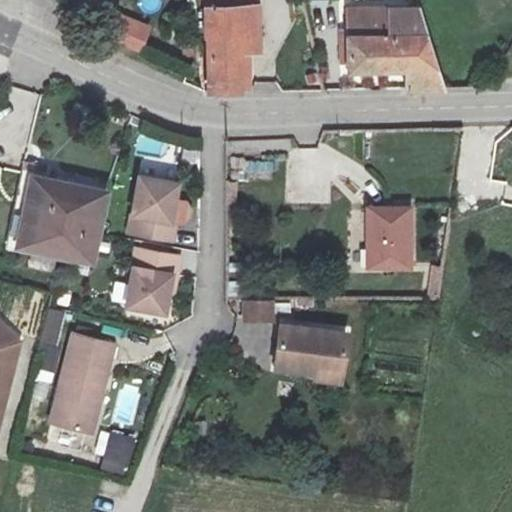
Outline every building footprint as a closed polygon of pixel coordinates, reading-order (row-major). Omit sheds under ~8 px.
[(211,89),(249,89),(248,52),(260,52),(258,0),(205,0),(206,37),(210,36),(211,89)] [(405,70),(407,92),(445,89),(428,39),(417,7),(360,7),(360,1),(349,1),(350,68),(405,70)] [(105,39),(137,53),(148,27),(116,13),(105,39)] [(134,147),(194,165),(202,140),(142,122),(134,147)] [(106,194),(30,178),(16,250),(93,265),(106,194)] [(179,208),(174,208),(178,186),(140,179),(130,235),(173,242),(179,208)] [(411,208),(366,208),(366,271),(411,271),(411,208)] [(180,259),(137,251),(127,307),(165,314),(169,292),(174,292),(180,259)] [(243,302),(243,320),(275,318),(274,301),(243,302)] [(57,345),(65,312),(46,307),(39,341),(57,345)] [(349,333),(281,325),(276,368),(312,372),(311,378),(344,382),(349,333)] [(0,326),(0,406),(18,345),(0,326)] [(101,404),(115,344),(73,335),(53,424),(88,432),(95,402),(101,404)] [(103,465),(126,470),(132,436),(109,431),(103,465)]
